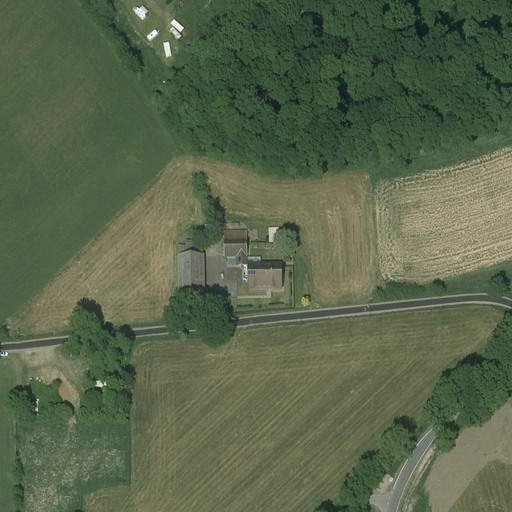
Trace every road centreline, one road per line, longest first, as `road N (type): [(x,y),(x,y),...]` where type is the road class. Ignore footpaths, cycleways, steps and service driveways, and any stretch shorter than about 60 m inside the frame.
road 1 (unclassified): [(0,348),(461,300),(511,305)]
road 2 (track): [(511,19),(313,82),(293,59),(298,0)]
road 3 (unclassified): [(392,503),(435,430),(511,360)]
